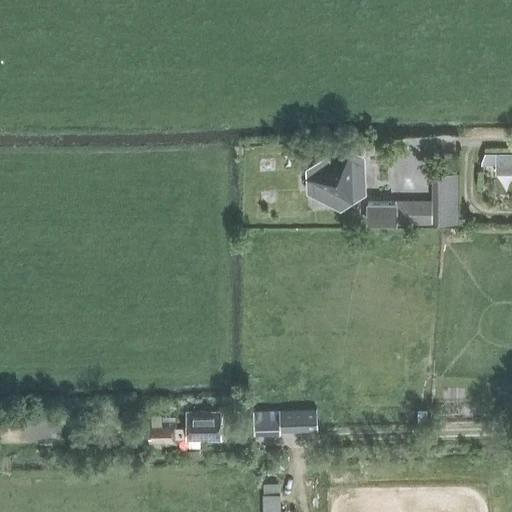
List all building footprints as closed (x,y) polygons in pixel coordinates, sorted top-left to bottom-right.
[(511,148),(498,149),(498,170),(511,170),(511,148)] [(334,149),(312,163),(313,191),(313,193),(333,203),(344,196),(350,200),(363,192),(361,163),(334,149)] [(484,153),(481,162),(481,164),(495,164),(495,153),(484,153)] [(431,202),(395,202),(394,223),(454,223),(454,174),(431,174),(431,202)] [(366,202),(366,222),(394,223),(395,202),(366,202)] [(293,432),(318,431),(317,410),(292,411),(293,432)] [(221,439),(220,412),(186,413),(187,429),(176,430),(176,425),(162,426),(162,418),(152,419),(152,430),(149,430),(149,444),(163,444),(163,447),(176,447),(176,440),(187,440),(221,439)] [(264,511),(284,511),(283,479),(264,480),(264,511)]
